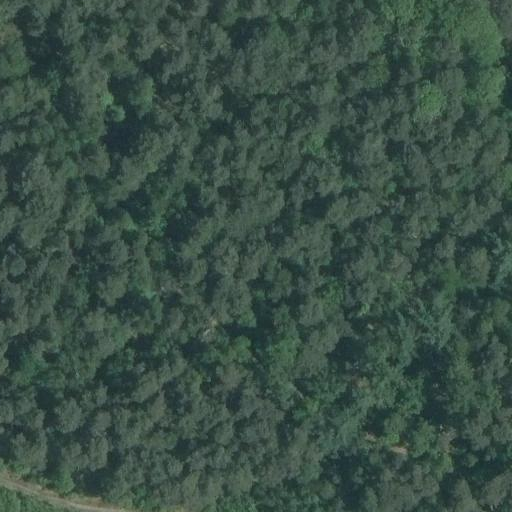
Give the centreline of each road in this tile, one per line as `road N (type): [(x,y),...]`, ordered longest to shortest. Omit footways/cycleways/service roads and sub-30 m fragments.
road 1 (track): [(511,213),(0,478)]
road 2 (track): [(121,511),(0,483)]
